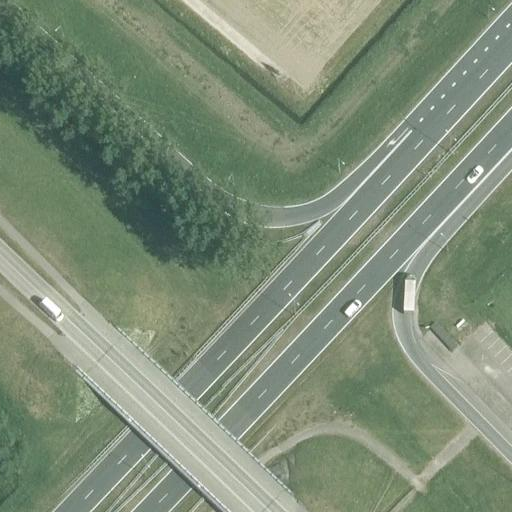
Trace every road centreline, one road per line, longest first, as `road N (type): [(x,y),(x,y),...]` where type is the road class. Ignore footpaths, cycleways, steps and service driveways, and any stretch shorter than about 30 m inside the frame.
road 1 (trunk): [(150,511),(505,143)]
road 2 (trunk): [(371,194),(283,218),(230,208),(0,1)]
road 3 (trunk): [(371,194),(71,511)]
road 4 (trunk): [(511,453),(412,349),(400,307),(423,257),(500,172),(505,143)]
road 5 (secondary): [(266,511),(0,257)]
road 6 (trunk): [(511,41),(371,194)]
